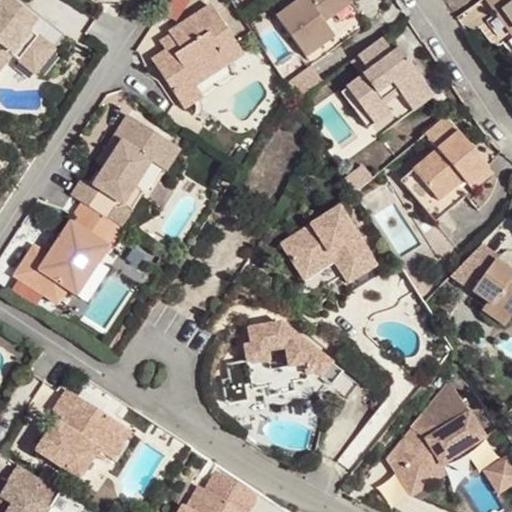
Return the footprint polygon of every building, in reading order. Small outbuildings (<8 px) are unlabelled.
[(16,15),(22,7),(12,0),(2,0),(0,3),(16,15)] [(325,22),(352,2),(350,0),(299,0),(276,17),(306,57),(335,36),(325,22)] [(511,0),(485,0),(496,14),(502,10),(511,24),(511,0)] [(44,18),(40,22),(23,8),(22,7),(16,15),(0,3),(0,69),(11,55),(24,66),(45,41),(55,49),(65,36),(44,18)] [(40,22),(44,18),(26,5),(23,8),(40,22)] [(230,63),(243,55),(211,6),(169,34),(171,36),(177,45),(166,52),(152,62),(172,92),(190,80),(195,87),(230,63)] [(511,36),(511,24),(502,10),(496,14),(511,36)] [(166,52),(177,45),(171,36),(160,43),(166,52)] [(312,65),(341,44),(335,36),(306,57),(312,65)] [(407,60),(401,64),(393,53),(382,38),(357,56),(369,72),(346,88),(374,125),(391,113),(385,105),(400,94),(412,111),(433,96),(407,60)] [(35,74),(55,49),(45,41),(24,66),(35,74)] [(401,64),(407,60),(399,49),(393,53),(401,64)] [(235,76),(230,63),(195,87),(190,80),(172,92),(184,110),(235,76)] [(298,100),(322,82),(311,66),(286,84),(290,90),(298,100)] [(368,129),(374,125),(346,88),(341,92),(368,129)] [(166,172),(180,150),(127,115),(104,151),(112,157),(104,168),(101,174),(97,171),(90,183),(82,178),(71,196),(83,204),(108,221),(124,196),(130,194),(134,188),(151,162),(166,172)] [(468,186),(489,168),(445,117),(424,135),(437,150),(412,171),(438,202),(463,181),(468,186)] [(104,168),(112,157),(104,151),(96,163),(104,168)] [(489,168),(468,186),(463,181),(438,202),(412,171),(400,181),(435,223),(493,173),(489,168)] [(120,228),(142,194),(134,188),(130,194),(124,196),(108,221),(120,228)] [(76,296),(98,262),(82,252),(94,232),(111,243),(120,228),(108,221),(83,204),(49,257),(34,248),(16,276),(57,303),(66,289),(76,296)] [(348,284),(376,266),(340,208),(281,244),(299,273),(329,254),(334,263),(348,284)] [(98,262),(111,243),(94,232),(82,252),(98,262)] [(511,272),(494,260),(479,245),(452,274),(471,292),(486,303),(481,310),(504,327),(511,315),(511,272)] [(304,281),(334,263),(329,254),(299,273),(304,281)] [(352,292),(381,274),(376,266),(348,284),(352,292)] [(445,308),(459,294),(453,288),(439,303),(445,308)] [(332,383),(342,367),(276,324),(248,329),(251,345),(244,346),(247,361),(227,365),(230,379),(223,381),(226,402),(230,405),(248,401),(245,386),(251,384),(252,390),(267,387),(269,396),(295,391),(293,381),(308,378),(307,373),(315,371),(332,383)] [(460,400),(451,385),(440,399),(460,400)] [(107,457),(125,428),(67,390),(52,412),(58,416),(62,419),(59,424),(55,421),(35,451),(79,480),(98,451),(107,457)] [(460,400),(440,399),(389,462),(413,499),(446,466),(451,474),(486,440),(460,400)] [(107,457),(113,461),(132,432),(125,428),(107,457)] [(502,493),(511,485),(511,458),(508,452),(485,469),(502,493)] [(48,509),(59,492),(17,465),(6,481),(9,483),(0,495),(0,511),(40,511),(44,507),(48,509)] [(472,484),(485,511),(498,511),(506,508),(490,475),(472,484)] [(0,495),(9,483),(6,481),(3,479),(0,483),(0,495)] [(243,511),(200,486),(192,500),(204,507),(201,511),(191,511),(187,509),(183,507),(179,511),(243,511)] [(191,511),(201,511),(204,507),(192,500),(187,509),(191,511)]
